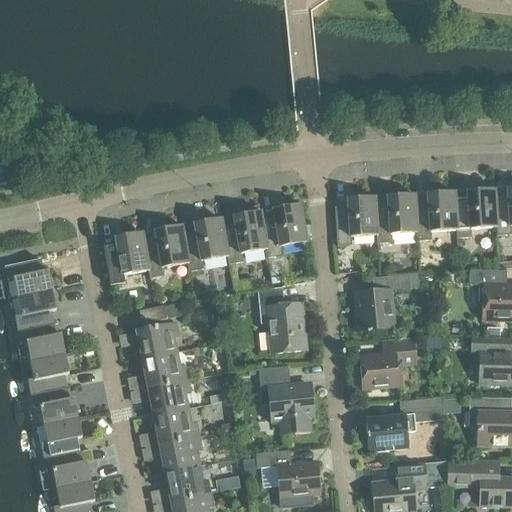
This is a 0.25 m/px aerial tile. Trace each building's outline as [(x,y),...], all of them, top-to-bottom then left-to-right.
[(508,197),(496,198),(495,198),(497,229),(497,237),(511,236),(511,228),(511,227),(511,189),(507,190),(508,197)] [(468,199),(456,200),(455,200),(457,231),(457,240),(472,239),(471,230),(497,229),(495,198),(496,198),(495,190),(467,192),(468,199)] [(428,202),(416,203),(415,203),(417,234),(417,242),(432,241),(431,233),(457,231),(455,200),(456,200),(455,193),(428,195),(428,202)] [(388,205),(376,205),(375,205),(377,236),(377,237),(377,245),(392,244),(392,236),(417,234),(415,203),(416,203),(415,196),(388,197),(388,205)] [(375,205),(376,205),(375,198),(348,200),(348,207),(335,208),(337,248),(352,247),(352,238),(377,237),(377,236),(375,205)] [(274,217),(262,220),(267,250),(268,259),(280,257),(283,256),(281,248),(307,243),(300,205),(273,210),(274,217)] [(235,225),(223,227),(222,227),(228,257),(227,258),(229,266),(243,263),(242,255),(267,250),(262,220),(261,213),(234,217),(235,225)] [(196,232),(184,234),(183,234),(188,265),(189,273),(204,270),(202,262),(227,258),(228,257),(222,227),(223,227),(222,220),(194,225),(196,232)] [(156,239),(144,241),(143,241),(149,272),(148,272),(150,280),(165,277),(163,269),(188,265),(183,234),(184,234),(182,227),(155,232),(156,239)] [(143,241),(144,241),(143,234),(116,239),(117,246),(104,248),(111,287),(125,284),(124,276),(148,272),(149,272),(143,241)] [(268,259),(273,283),(285,280),(280,257),(268,259)] [(14,282),(18,299),(52,292),(48,273),(44,274),(41,261),(5,268),(8,283),(14,282)] [(511,286),(506,286),(506,272),(470,271),(470,286),(484,286),(483,322),(511,322),(511,286)] [(418,275),(394,277),(395,291),(419,289),(418,275)] [(269,325),(272,355),(306,352),(302,305),(285,307),(283,289),(258,291),(261,325),(269,325)] [(367,332),(368,334),(391,332),(391,330),(395,330),(391,291),(354,295),(358,333),(367,332)] [(15,318),(18,332),(54,325),(52,313),(56,312),(52,292),(18,299),(21,317),(15,318)] [(139,312),(142,326),(167,320),(164,307),(139,312)] [(139,345),(142,361),(177,354),(174,339),(179,338),(176,324),(136,331),(137,334),(139,333),(142,345),(139,345)] [(27,345),(31,363),(65,356),(61,336),(56,337),(54,325),(18,332),(21,347),(27,345)] [(413,339),(390,342),(382,342),(383,356),(361,359),(364,391),(403,387),(401,367),(416,366),(415,354),(413,339)] [(511,340),(472,339),(472,353),(480,353),(479,386),(511,386),(511,352),(510,352),(511,340)] [(222,345),(210,347),(215,376),(227,374),(222,345)] [(148,388),(148,389),(188,381),(185,367),(180,368),(177,354),(142,361),(145,376),(148,376),(150,387),(148,388)] [(28,382),(31,396),(67,389),(64,377),(69,376),(65,356),(31,363),(34,380),(28,382)] [(313,417),(310,392),(310,387),(310,386),(308,386),(300,386),(291,387),(289,367),(259,370),(262,407),(271,406),(273,421),(281,420),(282,434),(310,432),(309,418),(313,417)] [(150,402),(154,417),(189,410),(186,396),(191,395),(188,381),(148,389),(148,390),(151,389),(153,401),(150,402)] [(40,409),(44,427),(78,420),(74,400),(69,401),(67,389),(31,396),(34,410),(40,409)] [(225,402),(224,396),(210,398),(212,405),(225,402)] [(443,399),(400,403),(401,417),(366,420),(370,454),(410,450),(408,434),(416,433),(415,424),(444,421),(443,399)] [(469,428),(479,430),(478,447),(511,448),(511,413),(505,414),(505,401),(511,401),(511,400),(470,399),(469,428)] [(159,445),(159,446),(199,438),(197,424),(192,425),(189,410),(154,417),(157,433),(160,433),(162,444),(159,445)] [(41,445),(44,460),(80,452),(77,440),(82,440),(78,420),(44,427),(47,444),(41,445)] [(231,432),(230,424),(222,426),(223,434),(231,432)] [(162,459),(165,474),(200,467),(197,453),(202,452),(199,438),(159,446),(160,447),(162,446),(165,458),(162,459)] [(53,473),(57,490),(91,483),(87,464),(82,464),(80,452),(44,460),(47,474),(53,473)] [(277,467),(281,509),(313,506),(312,496),(320,495),(317,463),(291,465),(290,452),(256,455),(257,469),(277,467)] [(255,461),(244,462),(246,479),(256,478),(255,461)] [(373,484),(375,511),(415,511),(414,492),(447,488),(445,463),(396,468),(397,482),(373,484)] [(481,488),(480,507),(511,508),(511,480),(484,480),(485,465),(502,465),(503,464),(449,463),(449,487),(481,488)] [(171,501),(171,502),(211,494),(208,480),(203,481),(200,467),(165,474),(168,490),(171,489),(173,501),(171,501)] [(238,479),(226,481),(228,491),(240,488),(238,479)] [(54,509),(54,511),(91,511),(90,504),(95,503),(91,483),(57,490),(60,508),(54,509)] [(209,511),(209,509),(214,508),(211,494),(171,502),(171,504),(174,503),(175,511),(209,511)]
